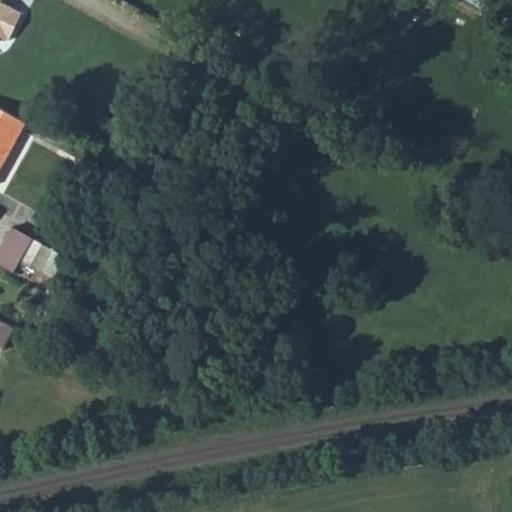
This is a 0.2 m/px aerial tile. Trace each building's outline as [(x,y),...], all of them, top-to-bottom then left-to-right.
[(0,0),(0,35),(6,39),(20,12),(0,1),(0,0)] [(0,165),(24,120),(0,107),(0,165)] [(39,272),(51,249),(30,237),(17,260),(39,272)] [(39,272),(50,278),(63,255),(51,249),(39,272)] [(0,320),(0,348),(1,349),(13,326),(0,320)]
